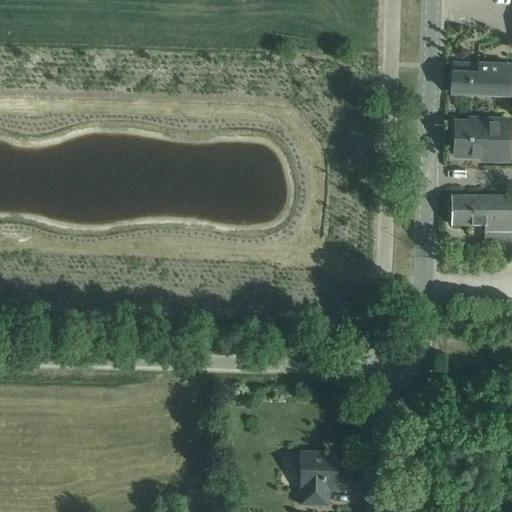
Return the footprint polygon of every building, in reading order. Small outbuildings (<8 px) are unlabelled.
[(511,67),(511,66),(479,64),(478,68),(471,67),(472,65),(454,64),(453,73),(452,73),(451,93),(511,96),(511,67)] [(482,157),(482,160),(510,161),(511,121),(483,120),(483,124),(455,123),(454,156),(482,157)] [(484,251),(504,251),(511,250),(511,196),(472,197),(452,196),(452,226),(484,226),(484,251)] [(300,505),(309,506),(329,506),(329,491),(329,481),(337,482),(338,453),(300,452),(300,472),(299,489),(301,489),(300,505)] [(329,481),(329,491),(337,491),(337,482),(329,481)]
